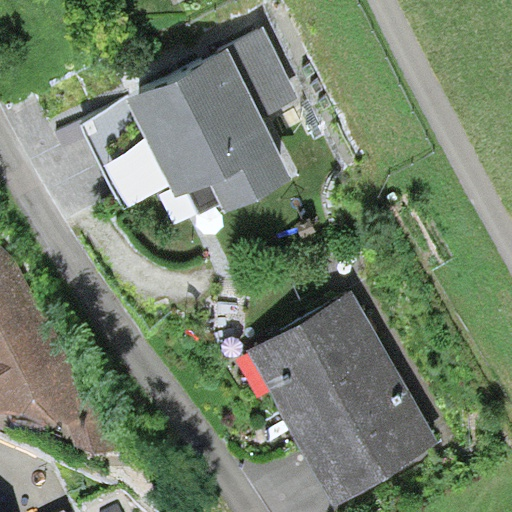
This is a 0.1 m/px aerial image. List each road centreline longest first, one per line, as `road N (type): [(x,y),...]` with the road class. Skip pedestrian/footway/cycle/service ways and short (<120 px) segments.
road 1 (residential): [(0,136),(234,511)]
road 2 (residential): [(511,265),(379,0)]
